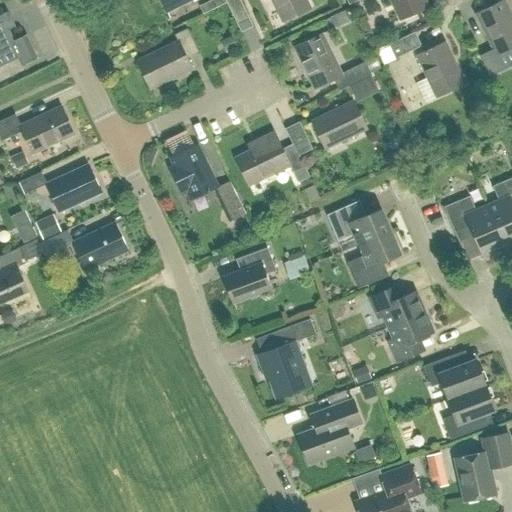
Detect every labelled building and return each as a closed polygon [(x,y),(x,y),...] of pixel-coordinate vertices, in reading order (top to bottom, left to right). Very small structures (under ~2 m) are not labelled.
[(160,0),(166,11),(189,0),(160,0)] [(241,0),(226,0),(241,32),(253,26),(241,0)] [(311,9),(306,0),(272,0),(283,22),(311,9)] [(428,7),(424,0),(390,0),(400,20),(428,7)] [(511,48),(511,15),(505,0),(477,14),(504,70),(511,66),(511,50),(511,49),(511,48)] [(27,34),(15,40),(10,29),(15,27),(12,20),(13,19),(9,11),(4,13),(1,7),(0,7),(0,66),(18,58),(22,66),(38,58),(27,34)] [(200,53),(188,29),(176,34),(180,41),(138,61),(151,89),(193,69),(188,58),(200,53)] [(415,31),(388,44),(395,58),(422,45),(415,31)] [(313,88),(334,78),(340,90),(383,70),(376,56),(340,73),(321,35),(293,48),(313,88)] [(464,85),(445,43),(417,56),(436,98),(464,85)] [(367,129),(353,101),(312,120),(326,148),(367,129)] [(75,134),(61,105),(21,124),(16,114),(0,121),(0,133),(2,138),(21,129),(33,153),(75,134)] [(299,181),(300,180),(303,188),(312,184),(309,176),(299,155),(311,149),(299,122),(287,128),(294,144),(283,149),(278,137),(236,157),(249,185),(291,165),(299,181)] [(218,187),(198,145),(170,158),(190,200),(217,187),(229,213),(242,207),(230,181),(218,187)] [(100,192),(87,164),(47,182),(42,171),(19,181),(25,193),(46,183),(58,211),(100,192)] [(487,205),(505,247),(511,244),(511,177),(493,186),(499,200),(487,205)] [(304,189),(310,202),(320,197),(313,184),(304,189)] [(505,247),(487,205),(476,210),(470,196),(444,206),(459,240),(473,234),(483,256),(505,247)] [(366,215),(359,199),(327,214),(338,240),(354,234),(358,244),(391,231),(381,209),(366,215)] [(68,230),(46,240),(39,243),(37,239),(40,237),(36,228),(14,237),(18,247),(21,246),(27,260),(44,253),(49,264),(70,255),(66,245),(73,242),(85,269),(128,250),(115,222),(73,241),(68,230)] [(391,231),(358,244),(363,255),(347,262),(358,288),(389,275),(382,260),(400,253),(391,231)] [(18,247),(0,254),(0,302),(28,290),(17,266),(25,262),(18,247)] [(233,302),(271,288),(266,274),(276,270),(268,247),(244,256),(248,268),(224,277),(233,302)] [(290,279),(310,272),(304,255),(302,251),(287,256),(289,261),(284,262),(290,279)] [(388,327),(425,311),(416,290),(402,296),(397,285),(369,297),(378,318),(383,316),(388,327)] [(330,307),(334,319),(347,315),(343,302),(330,307)] [(425,311),(388,327),(393,338),(387,340),(397,362),(425,350),(420,338),(434,332),(425,311)] [(276,397),(311,384),(295,341),(316,333),(310,318),(277,331),(282,345),(258,354),(264,371),(266,370),(276,397)] [(448,398),(486,384),(476,359),(456,366),(451,355),(423,366),(431,386),(442,382),(448,398)] [(357,383),(371,378),(366,366),(352,371),(357,383)] [(486,384),(448,398),(454,414),(443,418),(451,439),(479,428),(474,417),(495,409),(486,384)] [(316,427),(298,434),(309,463),(354,447),(347,428),(362,422),(353,398),(311,414),(316,427)] [(490,468),(511,462),(511,450),(508,432),(482,438),(485,451),(455,458),(465,501),(496,494),(490,468)] [(429,448),(436,481),(451,477),(443,444),(429,448)] [(359,511),(411,511),(406,497),(421,492),(411,464),(381,475),(386,490),(355,501),(359,511)]
